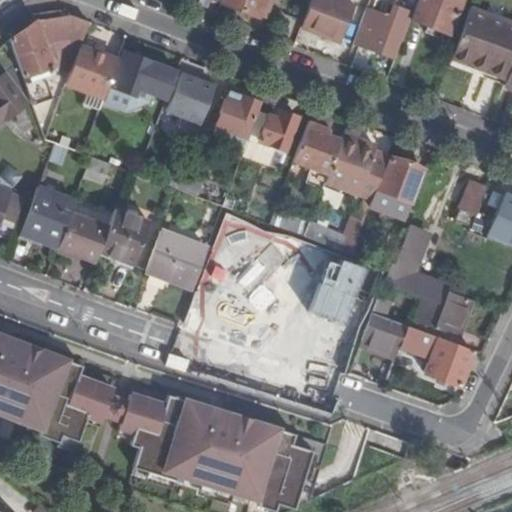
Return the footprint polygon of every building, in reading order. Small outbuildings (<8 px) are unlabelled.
[(221,0),(221,3),(257,17),(261,6),(263,0),(221,0)] [(268,9),(270,0),(263,0),(261,6),(268,9)] [(340,42),(354,5),(341,0),(309,0),(300,27),(340,42)] [(447,34),(460,0),(417,0),(409,20),(447,34)] [(401,40),(411,12),(394,5),(390,17),(366,8),(350,50),(364,56),(367,48),(375,51),(392,57),(398,39),(401,40)] [(503,20),(469,7),(464,19),(498,32),(503,20)] [(8,40),(35,21),(60,16),(59,10),(31,16),(5,35),(8,40)] [(71,68),(79,46),(88,22),(69,15),(60,16),(35,21),(8,40),(32,106),(48,99),(39,70),(58,64),(59,71),(71,68)] [(511,23),(503,20),(498,32),(464,19),(450,58),(505,79),(511,61),(511,23)] [(98,109),(117,59),(79,46),(71,68),(65,84),(87,92),(83,103),(98,109)] [(372,59),(375,51),(367,48),(364,56),(372,59)] [(168,94),(177,71),(123,51),(106,96),(117,100),(120,91),(133,96),(140,78),(149,82),(147,86),(168,94)] [(0,121),(26,102),(5,73),(0,76),(0,121)] [(200,124),(214,86),(180,73),(173,91),(166,111),(200,124)] [(511,82),(505,79),(503,85),(511,88),(511,82)] [(241,149),(259,102),(228,90),(210,137),(241,149)] [(285,150),(297,116),(281,110),(278,119),(267,115),(258,140),(285,150)] [(309,171),(305,182),(322,188),(326,176),(340,140),(327,135),(329,130),(307,122),(293,160),(311,167),(316,169),(315,173),(309,171)] [(371,200),(387,157),(373,152),(375,146),(343,133),(340,140),(326,176),(344,183),(342,189),(371,200)] [(49,163),(63,165),(67,148),(52,145),(49,163)] [(106,174),(110,164),(91,157),(87,167),(106,174)] [(410,202),(422,169),(390,157),(377,189),(380,190),(410,202)] [(175,189),(180,175),(163,168),(157,182),(175,189)] [(0,214),(16,221),(24,199),(7,193),(10,186),(0,178),(0,214)] [(470,227),(476,210),(485,188),(470,182),(455,221),(470,227)] [(70,213),(74,201),(37,187),(31,202),(19,233),(57,248),(70,213)] [(410,202),(380,190),(375,203),(405,214),(410,202)] [(511,248),(511,195),(503,192),(493,217),(476,210),(470,227),(468,232),(511,248)] [(276,205),(269,224),(303,237),(308,223),(311,217),(276,205)] [(148,221),(114,208),(107,227),(98,252),(131,265),(148,221)] [(343,236),(308,223),(303,237),(350,255),(365,215),(353,210),(343,236)] [(98,252),(107,227),(70,213),(57,248),(94,262),(98,252)] [(393,265),(389,263),(387,269),(382,282),(421,297),(441,305),(446,291),(448,286),(412,272),(427,233),(407,226),(393,265)] [(144,270),(191,289),(206,249),(159,231),(144,270)] [(276,306),(285,295),(289,285),(290,274),(288,263),(283,253),(273,244),(260,239),(246,238),(233,243),(223,252),(216,264),(214,278),(217,291),(225,303),(236,311),(250,314),(264,312),(276,306)] [(454,336),(468,300),(446,291),(441,305),(421,297),(413,321),(454,336)] [(383,317),(390,300),(377,295),(371,312),(383,317)] [(406,326),(383,317),(371,312),(360,343),(394,356),(396,351),(406,326)] [(459,386),(472,351),(406,326),(396,351),(427,362),(423,373),(459,386)] [(12,339),(0,334),(0,341),(10,345),(12,339)] [(111,393),(116,378),(12,339),(10,345),(0,341),(0,411),(41,426),(39,432),(60,440),(63,432),(79,439),(82,430),(88,414),(102,419),(104,413),(108,401),(112,402),(114,398),(110,397),(111,393)] [(108,401),(104,413),(120,419),(127,398),(111,393),(110,397),(114,398),(112,402),(108,401)] [(307,503),(325,446),(219,412),(218,417),(207,414),(208,409),(166,395),(163,405),(129,394),(127,398),(120,419),(119,424),(133,429),(129,441),(138,444),(131,464),(173,478),(174,473),(253,498),(257,500),(254,506),(271,511),(274,504),(290,510),(293,499),(307,503)] [(218,417),(219,412),(208,409),(207,414),(218,417)] [(53,511),(40,503),(33,511),(53,511)]
